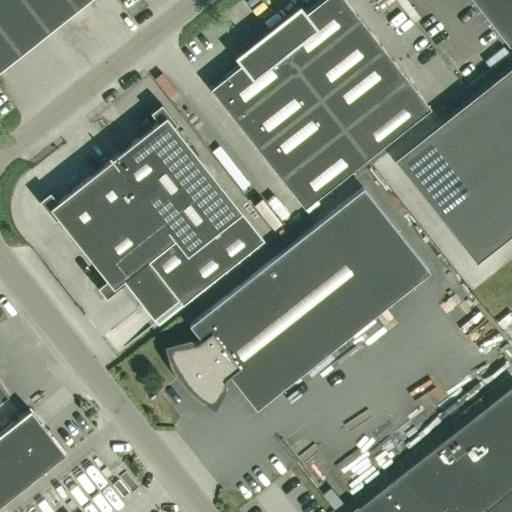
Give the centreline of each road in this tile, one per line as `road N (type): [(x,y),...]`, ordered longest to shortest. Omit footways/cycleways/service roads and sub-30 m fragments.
road 1 (unclassified): [(202,511),(0,254)]
road 2 (unclassified): [(0,162),(204,0)]
